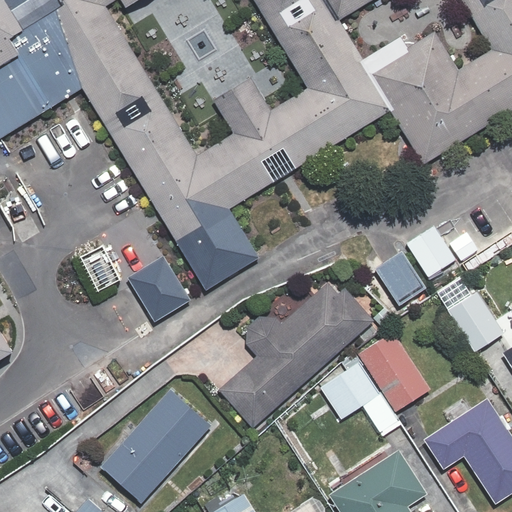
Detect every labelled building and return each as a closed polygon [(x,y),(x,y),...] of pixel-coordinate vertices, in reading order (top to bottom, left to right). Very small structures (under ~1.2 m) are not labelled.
[(22,0),(13,6),(26,27),(12,35),(21,51),(0,63),(0,204),(2,203),(0,199),(0,137),(83,86),(177,240),(391,108),(393,107),(364,59),(340,19),(327,0),(22,0)] [(0,0),(0,357),(15,348),(0,324),(0,63),(21,51),(12,35),(26,27),(13,6),(9,0),(0,0)] [(393,107),(391,108),(424,163),(511,109),(511,0),(327,0),(340,19),(371,0),(462,0),(492,48),(459,69),(436,30),(409,46),(402,35),(364,59),(393,107)] [(401,252),(375,268),(397,303),(423,287),(401,252)] [(213,385),(247,423),(371,311),(346,283),(338,290),(326,277),(278,320),(266,307),(239,331),(254,348),(213,385)] [(455,307),(436,319),(451,344),(469,333),(475,344),(501,329),(475,285),(451,300),(455,307)] [(360,361),(320,383),(337,414),(360,401),(379,433),(402,421),(393,405),(425,387),(391,326),(353,348),(360,361)] [(511,335),(495,348),(511,372),(511,408),(511,409),(511,410),(511,335)] [(164,388),(97,463),(137,498),(204,423),(164,388)] [(511,421),(492,391),(418,438),(436,465),(457,451),(487,498),(511,482),(511,421)] [(394,442),(321,485),(337,511),(407,511),(401,500),(421,488),(394,442)] [(256,511),(237,483),(200,508),(203,511),(256,511)] [(112,511),(89,491),(69,511),(112,511)]
